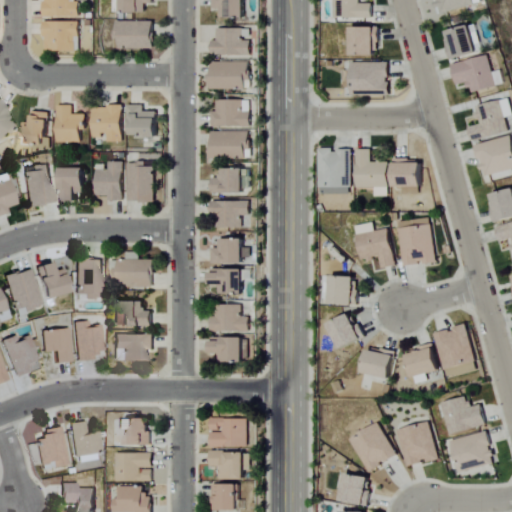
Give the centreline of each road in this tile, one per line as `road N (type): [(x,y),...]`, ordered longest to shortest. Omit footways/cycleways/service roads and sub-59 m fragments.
road 1 (tertiary): [(292,511),(291,0)]
road 2 (residential): [(181,511),(181,0)]
road 3 (residential): [(399,0),(511,402)]
road 4 (residential): [(0,416),(86,391),(292,392)]
road 5 (residential): [(0,247),(55,234),(182,231)]
road 6 (residential): [(22,70),(182,75)]
road 7 (residential): [(432,114),(293,119)]
